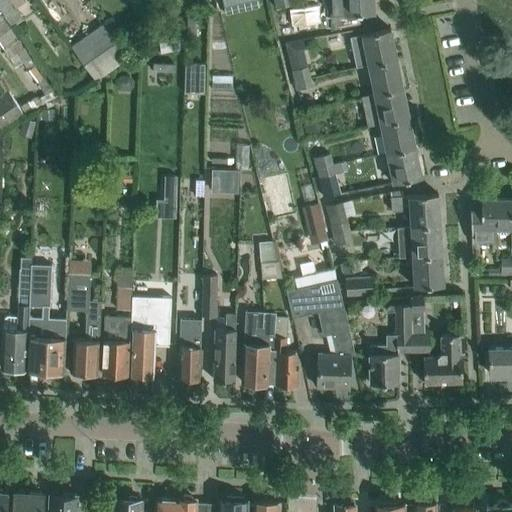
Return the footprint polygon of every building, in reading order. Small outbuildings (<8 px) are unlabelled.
[(10,0),(0,0),(0,8),(12,26),(23,18),(10,0)] [(235,0),(222,0),(226,13),(238,10),(235,0)] [(374,12),(373,0),(343,0),(344,13),(374,12)] [(38,98),(42,104),(44,103),(56,95),(0,12),(0,42),(11,58),(15,55),(19,60),(21,58),(45,93),(38,98)] [(71,46),(95,80),(126,58),(102,24),(71,46)] [(361,34),(368,64),(397,58),(390,28),(361,34)] [(284,42),(293,79),(309,75),(306,65),(299,67),(295,49),(307,46),(305,37),(284,42)] [(403,87),(397,58),(368,64),(374,93),(403,87)] [(185,63),(184,93),(203,93),(204,64),(185,63)] [(309,77),(309,75),(293,79),(295,88),(321,82),(319,75),(309,77)] [(409,116),(403,87),(374,93),(362,95),(368,125),(380,122),(409,116)] [(8,89),(0,94),(0,129),(24,113),(8,89)] [(318,114),(316,104),(300,107),(302,118),(318,114)] [(53,107),(42,107),(42,120),(54,120),(53,107)] [(415,146),(409,116),(380,122),(386,152),(415,146)] [(421,176),(415,146),(386,152),(392,182),(421,176)] [(313,156),(315,166),(331,162),(328,153),(313,156)] [(221,154),(220,167),(250,168),(251,156),(221,154)] [(333,172),(331,162),(315,166),(317,176),(333,172)] [(249,194),(250,170),(221,168),(220,193),(249,194)] [(164,174),(163,198),(175,199),(176,175),(164,174)] [(440,223),(438,193),(390,196),(391,210),(409,209),(410,225),(440,223)] [(511,198),(492,197),(481,197),(481,202),(469,203),(471,241),(494,240),(495,230),(498,230),(498,233),(500,235),(508,235),(511,230),(511,198)] [(325,204),(333,234),(348,230),(345,216),(348,215),(344,200),(325,204)] [(323,220),(319,203),(305,206),(310,224),(323,220)] [(203,287),(202,287),(201,316),(216,316),(217,274),(211,274),(212,251),(217,251),(217,235),(213,235),(213,219),(204,219),(203,287)] [(441,253),(440,223),(410,225),(399,226),(400,238),(411,237),(412,255),(441,253)] [(351,239),(348,230),(333,234),(335,243),(351,239)] [(274,260),(273,245),(272,240),(259,241),(260,260),(274,260)] [(50,306),(53,264),(54,245),(33,244),(32,263),(32,269),(26,368),(64,370),(66,336),(38,335),(40,305),(50,306)] [(443,284),(441,253),(412,255),(414,286),(426,285),(431,285),(443,284)] [(511,275),(511,258),(501,258),(501,268),(488,268),(487,275),(511,275)] [(358,269),(355,259),(339,263),(342,272),(358,269)] [(279,260),(274,260),(260,260),(263,276),(282,276),(279,260)] [(0,366),(26,368),(32,269),(20,268),(18,314),(7,314),(4,317),(3,327),(2,327),(0,362),(0,366)] [(131,309),(131,301),(131,281),(132,269),(118,268),(117,308),(131,309)] [(97,372),(101,307),(101,301),(89,300),(90,272),(68,272),(67,308),(87,308),(86,338),(73,338),(71,371),(97,372)] [(346,293),(373,291),(372,275),(345,277),(346,293)] [(330,330),(336,352),(317,352),(316,385),(349,386),(350,362),(354,359),(338,279),(318,283),(286,291),(292,314),(316,308),(322,332),(330,330)] [(140,281),(131,281),(131,301),(139,301),(140,281)] [(154,318),(170,319),(172,285),(156,284),(155,300),(154,318)] [(425,308),(424,295),(411,295),(412,309),(425,308)] [(152,375),(154,318),(155,300),(147,300),(146,312),(142,312),(141,341),(133,341),(131,374),(152,375)] [(410,329),(409,304),(387,304),(387,310),(395,310),(396,333),(386,333),(386,344),(369,344),(370,383),(375,383),(375,386),(384,386),(384,383),(398,382),(397,350),(410,350),(410,329)] [(271,382),(275,315),(276,312),(258,311),(256,343),(243,343),(241,380),(271,382)] [(234,380),(237,325),(238,313),(226,312),(225,328),(215,327),(214,330),(214,359),(213,379),(234,380)] [(131,316),(122,316),(104,315),(101,372),(128,374),(131,316)] [(285,315),(275,315),(271,382),(297,384),(298,367),(294,367),(293,349),(284,348),(285,315)] [(199,378),(202,322),(189,322),(188,344),(180,344),(178,377),(199,378)] [(410,329),(410,350),(429,349),(429,328),(410,329)] [(441,355),(423,355),(423,382),(462,381),(461,354),(460,354),(459,333),(441,334),(441,355)] [(511,370),(511,346),(488,347),(488,371),(511,370)] [(7,511),(8,491),(2,490),(2,489),(0,488),(0,511),(7,511)] [(12,491),(11,511),(43,511),(45,493),(41,492),(41,490),(30,490),(30,492),(12,491)] [(75,511),(76,494),(72,494),(71,492),(64,492),(62,494),(50,493),(49,511),(75,511)] [(115,497),(113,511),(140,511),(141,498),(138,498),(136,496),(129,495),(127,497),(115,497)] [(178,498),(157,497),(155,511),(194,511),(195,502),(195,497),(192,497),(190,495),(183,495),(181,497),(178,497),(178,498)] [(247,511),(248,499),(243,499),(243,496),(226,495),(226,498),(224,498),(218,498),(218,503),(217,511),(209,510),(207,510),(206,510),(206,509),(206,506),(206,504),(207,504),(207,503),(205,502),(205,511),(247,511)] [(413,502),(413,503),(413,511),(436,511),(436,501),(433,501),(432,498),(422,499),(421,502),(418,502),(418,503),(414,503),(414,502),(413,502)] [(252,511),(277,511),(278,500),(253,499),(252,511)] [(511,511),(511,503),(508,503),(505,500),(505,499),(499,500),(496,504),(494,504),(486,504),(486,511),(511,511)] [(355,511),(355,504),(353,504),(353,500),(344,500),(344,504),(341,504),(341,505),(336,505),(336,504),(334,504),(334,511),(355,511)] [(477,511),(477,504),(474,504),(472,501),(465,501),(463,504),(451,505),(451,511),(477,511)] [(205,511),(205,502),(195,502),(194,511),(205,511)] [(403,503),(403,504),(398,504),(398,503),(394,503),(394,502),(378,503),(378,504),(374,504),(374,511),(404,511),(404,502),(403,503)]
